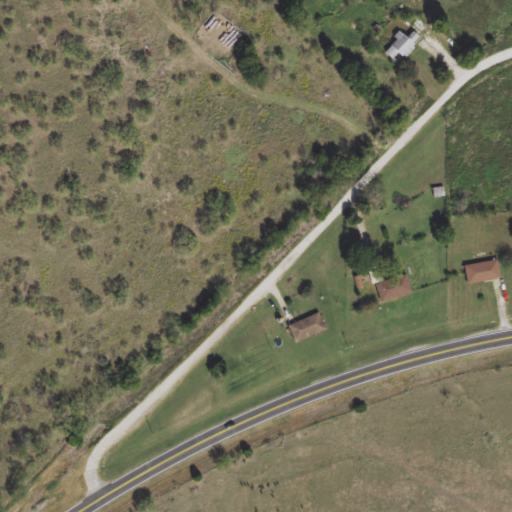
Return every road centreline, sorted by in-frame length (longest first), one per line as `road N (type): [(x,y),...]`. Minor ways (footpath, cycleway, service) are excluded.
road 1 (residential): [(97,496),(91,465),(108,433),(460,78),(511,51)]
road 2 (tertiary): [(73,511),(278,404),(511,334)]
